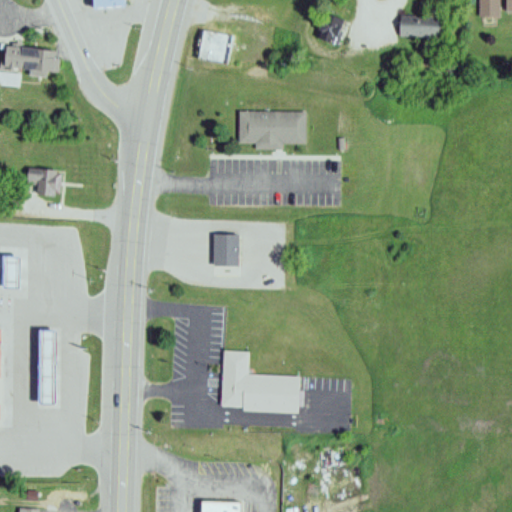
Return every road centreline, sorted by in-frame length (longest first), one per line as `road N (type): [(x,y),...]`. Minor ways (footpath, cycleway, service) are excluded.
road 1 (primary): [(117,511),(136,202),(175,0)]
road 2 (residential): [(147,124),(118,106),(83,60),(59,0)]
